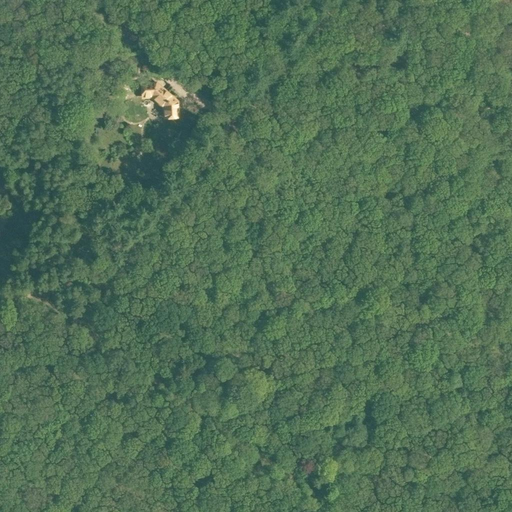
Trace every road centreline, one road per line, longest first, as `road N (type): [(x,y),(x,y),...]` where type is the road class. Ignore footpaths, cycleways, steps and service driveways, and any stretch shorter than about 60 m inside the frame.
road 1 (track): [(122,267),(337,0)]
road 2 (track): [(107,342),(355,511)]
